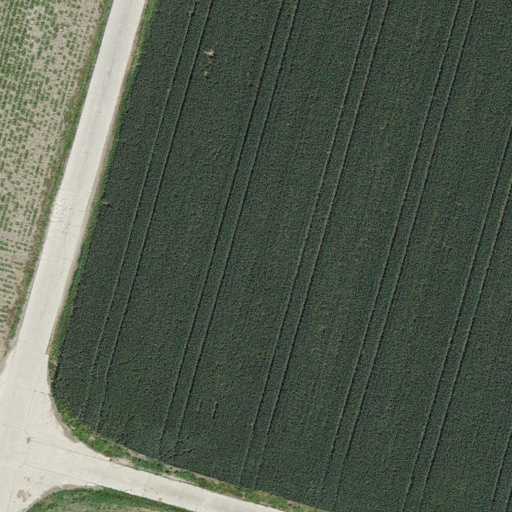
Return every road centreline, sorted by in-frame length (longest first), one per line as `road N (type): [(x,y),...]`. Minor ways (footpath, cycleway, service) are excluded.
road 1 (track): [(128,0),(0,450)]
road 2 (track): [(0,448),(224,511)]
